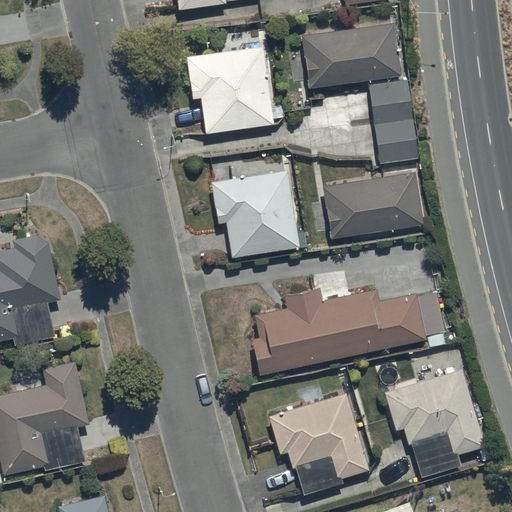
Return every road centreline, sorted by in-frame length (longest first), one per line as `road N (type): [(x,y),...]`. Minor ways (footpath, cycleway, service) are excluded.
road 1 (residential): [(110,133),(206,511)]
road 2 (trunk): [(511,247),(473,0)]
road 3 (residential): [(88,0),(110,133)]
